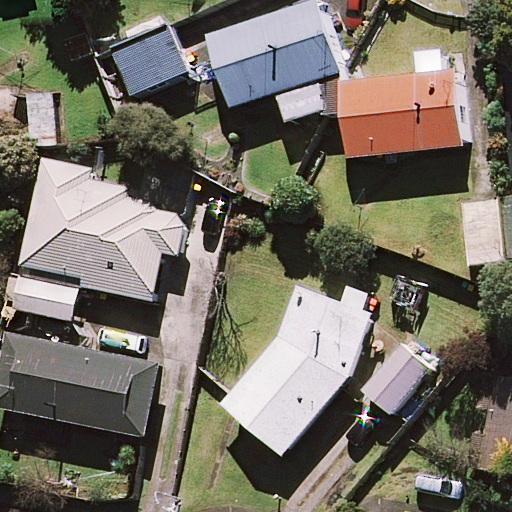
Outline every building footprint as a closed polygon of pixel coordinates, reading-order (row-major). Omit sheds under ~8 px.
[(325,84),(351,75),(327,7),(218,45),(243,116),(281,102),(290,129),(335,113),(325,84)] [(195,77),(176,32),(121,56),(140,100),(195,77)] [(350,89),(359,161),(473,147),(464,75),(452,77),(449,53),(422,56),(425,80),(350,89)] [(63,137),(61,98),(34,100),(37,138),(63,137)] [(89,290),(159,304),(168,261),(186,264),(196,217),(134,204),(136,194),(95,185),(97,176),(51,166),(30,270),(91,282),(89,290)] [(511,203),(471,206),(476,272),(511,269),(511,203)] [(85,293),(23,283),(17,313),(79,324),(85,293)] [(381,324),(304,293),(278,357),(233,411),(290,460),(354,388),(381,324)] [(165,370),(15,339),(0,411),(150,442),(165,370)] [(438,370),(408,347),(370,396),(400,420),(438,370)] [(511,385),(486,382),(482,415),(491,417),(483,475),(511,479),(511,385)]
